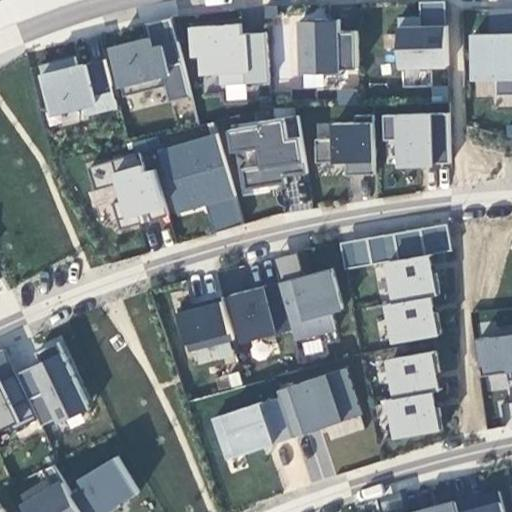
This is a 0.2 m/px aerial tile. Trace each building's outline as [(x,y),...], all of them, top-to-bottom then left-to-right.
[(421,0),(422,14),(423,24),(448,23),(446,0),(421,0)] [(172,14),(142,21),(146,36),(148,46),(178,38),(172,14)] [(422,14),(400,15),(401,65),(449,63),(448,23),(423,24),(422,14)] [(329,16),(300,17),(302,70),(324,69),(324,73),(343,72),(343,69),(359,68),(358,28),(329,29),(329,16)] [(241,21),(191,24),(193,55),(200,54),(201,73),(221,71),(222,82),(270,79),(267,29),(242,31),(241,21)] [(280,87),(295,87),(298,24),(283,24),(280,87)] [(511,31),(473,33),(474,76),(497,76),(497,94),(511,93),(511,31)] [(146,36),(112,44),(125,93),(166,83),(170,99),(192,94),(178,38),(148,46),(146,36)] [(76,53),(41,62),(53,110),(84,103),(87,112),(117,105),(105,56),(78,63),(76,53)] [(303,74),(303,87),(323,88),(323,75),(303,74)] [(450,110),(384,112),(385,137),(400,137),(401,162),(451,160),(450,110)] [(335,136),(316,136),(317,160),(346,159),(346,168),(355,168),(355,173),(376,172),(374,112),(356,113),(356,120),(335,120),(335,136)] [(309,204),(298,115),(224,124),(227,153),(236,152),(240,191),(292,185),(293,193),(289,193),(290,207),(309,204)] [(218,130),(160,147),(172,188),(184,185),(190,206),(236,193),(218,130)] [(140,149),(89,164),(96,187),(119,180),(124,196),(113,199),(121,226),(143,220),(140,211),(148,208),(151,218),(169,212),(155,166),(146,169),(140,149)] [(184,185),(172,188),(178,210),(190,206),(184,185)] [(394,231),(368,235),(372,262),(399,257),(394,231)] [(368,235),(353,238),(358,264),(372,262),(368,235)] [(298,249),(274,255),(280,279),(304,273),(298,249)] [(304,273),(280,279),(292,327),(295,338),(334,328),(330,310),(342,307),(332,266),(304,273)] [(280,279),(232,292),(244,340),(292,327),(280,279)] [(434,293),(389,301),(396,340),(440,332),(437,311),(433,311),(430,295),(434,295),(434,293)] [(194,301),(178,305),(189,349),(233,337),(222,294),(204,299),(205,302),(195,305),(194,301)] [(497,334),(479,336),(484,373),(506,370),(508,379),(511,378),(511,325),(496,328),(497,334)] [(57,339),(35,349),(41,362),(17,374),(37,416),(41,423),(57,416),(87,401),(57,339)] [(435,349),(391,356),(398,395),(435,388),(442,387),(442,386),(438,387),(435,371),(439,370),(435,349)] [(278,388),(280,395),(294,435),(361,413),(345,365),(278,388)] [(0,428),(10,423),(13,428),(37,416),(17,374),(15,370),(0,376),(0,428)] [(398,395),(391,396),(398,435),(442,427),(438,406),(434,406),(432,390),(436,390),(435,388),(398,395)] [(261,399),(213,415),(227,457),(294,435),(280,395),(261,401),(261,399)] [(87,401),(57,416),(59,420),(89,406),(87,401)] [(85,483),(71,491),(83,511),(105,511),(119,504),(118,502),(138,489),(117,453),(80,475),(85,483)] [(53,485),(23,503),(28,511),(83,511),(71,491),(53,461),(42,466),(53,485)] [(473,497),(456,502),(459,511),(504,511),(498,490),(483,494),(484,499),(474,502),(473,497)] [(459,511),(456,502),(419,511),(459,511)]
